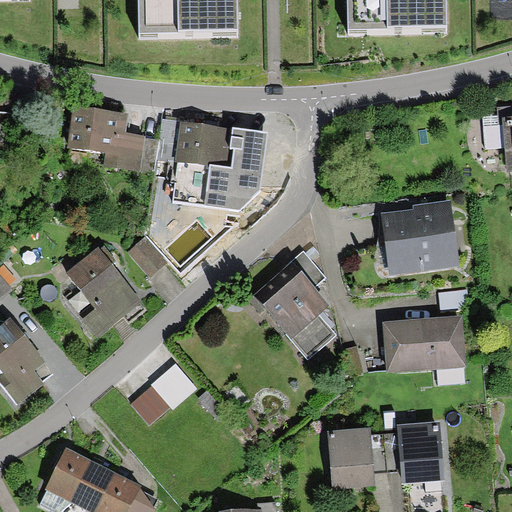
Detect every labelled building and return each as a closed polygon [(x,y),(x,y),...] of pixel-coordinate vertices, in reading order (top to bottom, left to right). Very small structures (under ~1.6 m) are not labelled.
[(137,0),(139,42),(239,39),(238,0),(137,0)] [(349,0),(350,36),(446,35),(445,0),(349,0)] [(129,118),(73,111),(67,152),(106,158),(104,171),(140,176),(145,139),(126,137),(129,118)] [(0,152),(7,154),(12,116),(0,114),(0,152)] [(269,138),(181,126),(175,166),(209,172),(205,211),(240,216),(261,196),(269,138)] [(466,204),(389,210),(394,277),(471,270),(466,204)] [(154,280),(172,264),(150,238),(132,254),(154,280)] [(147,309),(106,259),(79,281),(100,308),(86,320),(105,343),(147,309)] [(311,264),(272,295),(321,357),(345,338),(333,323),(349,311),(311,264)] [(0,271),(0,306),(17,290),(0,271)] [(479,321),(391,328),(396,378),(483,371),(479,321)] [(57,383),(12,323),(0,331),(0,386),(19,412),(57,383)] [(135,403),(154,428),(202,390),(182,366),(135,403)] [(450,430),(405,434),(410,489),(455,484),(450,430)] [(382,434),(337,437),(340,493),(386,490),(382,434)] [(157,511),(167,492),(77,452),(55,500),(81,511),(157,511)]
